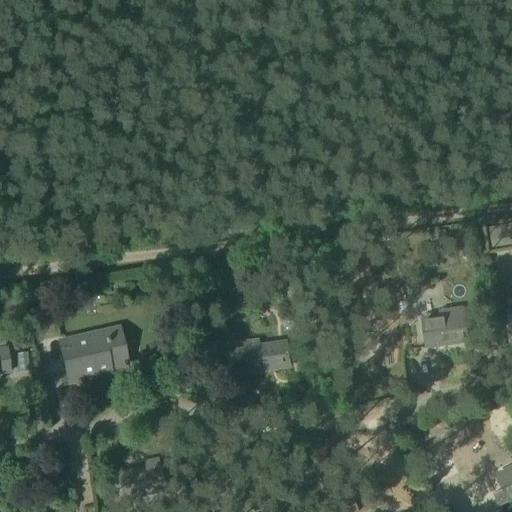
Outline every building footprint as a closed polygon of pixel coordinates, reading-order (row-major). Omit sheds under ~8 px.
[(445,231),(430,234),(430,236),(431,241),(446,238),(446,234),(445,231)] [(28,309),(31,321),(41,319),(39,307),(28,309)] [(424,323),(427,350),(469,344),(466,318),(465,318),(464,311),(442,313),(443,321),(424,323)] [(219,321),(220,331),(232,330),(230,320),(219,321)] [(110,368),(128,364),(121,337),(81,346),(79,337),(59,342),(68,382),(111,372),(110,368)] [(228,352),(231,375),(290,366),(286,343),(261,347),(260,340),(245,342),(246,349),(228,352)] [(7,347),(0,348),(0,375),(11,374),(7,347)] [(164,491),(158,465),(157,459),(144,461),(145,467),(117,473),(122,500),(164,491)] [(511,501),(511,469),(497,477),(503,490),(493,495),(499,508),(511,501)]
